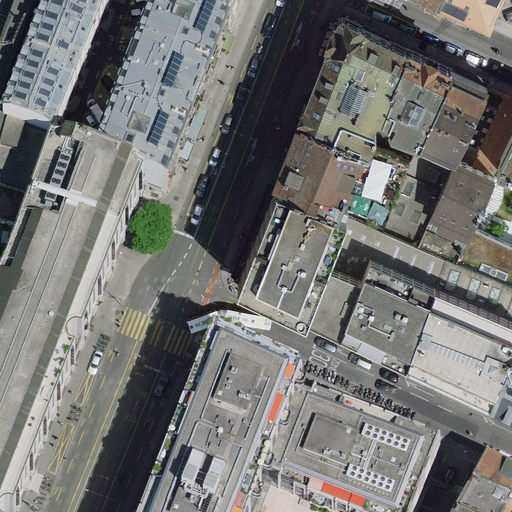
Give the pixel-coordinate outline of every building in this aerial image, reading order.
[(100,31),(112,0),(45,0),(42,8),(100,31)] [(167,0),(161,0),(140,56),(210,83),(229,34),(171,2),(167,0)] [(172,0),(171,2),(229,34),(242,0),(172,0)] [(443,0),(465,10),(491,22),(500,0),(443,0)] [(100,31),(42,8),(21,65),(77,88),(100,31)] [(364,140),(370,143),(375,129),(371,122),(377,106),(384,109),(409,49),(377,34),(343,19),(325,65),(305,116),(364,140)] [(432,60),(409,49),(384,109),(395,114),(392,120),(395,126),(422,137),(465,74),(432,60)] [(136,66),(116,116),(186,143),(206,92),(210,83),(140,56),(136,66)] [(54,147),(77,88),(21,65),(2,126),(11,130),(54,147)] [(489,86),(465,74),(422,137),(459,152),(489,86)] [(511,98),(473,164),(493,173),(497,165),(511,133),(511,98)] [(116,116),(98,164),(138,179),(167,192),(186,143),(116,116)] [(338,208),(364,140),(305,116),(294,143),(279,182),(338,208)] [(511,133),(497,165),(511,172),(511,133)] [(435,208),(457,158),(459,152),(422,137),(412,159),(383,227),(420,243),(427,226),(435,208)] [(383,227),(412,159),(370,143),(364,140),(338,208),(350,213),(383,227)] [(0,511),(18,511),(79,362),(74,359),(71,353),(71,348),(73,343),(78,340),(82,340),(87,342),(144,192),(137,188),(138,179),(98,164),(54,147),(33,201),(8,265),(0,285),(0,511)] [(473,224),(493,173),(473,164),(457,158),(435,208),(473,224)] [(511,182),(511,172),(497,165),(493,173),(511,182)] [(338,208),(279,182),(261,227),(239,282),(307,314),(350,213),(338,208)] [(33,201),(0,188),(0,261),(8,265),(33,201)] [(473,224),(435,208),(427,226),(465,242),(473,224)] [(383,227),(350,213),(307,314),(371,343),(408,360),(436,282),(446,254),(420,243),(383,227)] [(511,242),(473,224),(465,242),(459,259),(511,280),(511,242)] [(465,242),(427,226),(420,243),(446,254),(459,259),(465,242)] [(511,280),(459,259),(446,254),(436,282),(511,313),(511,280)] [(511,343),(511,313),(436,282),(408,360),(452,380),(492,399),(511,346),(511,343)] [(79,362),(87,342),(82,340),(78,340),(73,343),(71,348),(71,353),(74,359),(79,362)] [(207,364),(177,440),(156,492),(209,511),(327,511),(265,488),(301,395),(305,385),(284,376),(215,344),(207,364)] [(511,345),(511,346),(492,399),(511,408),(511,345)] [(320,392),(316,401),(373,423),(375,418),(320,392)] [(316,401),(301,395),(265,488),(327,511),(417,511),(441,450),(397,433),(373,423),(316,401)] [(511,511),(511,481),(488,470),(466,511),(511,511)] [(147,511),(209,511),(156,492),(147,511)]
